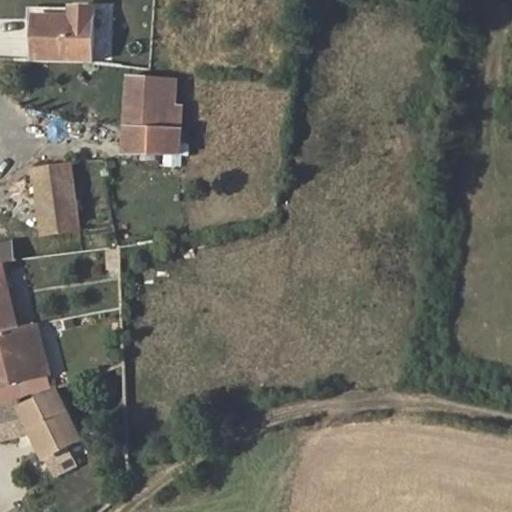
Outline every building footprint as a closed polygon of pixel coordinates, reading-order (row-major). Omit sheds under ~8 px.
[(37,16),(35,58),(92,61),(94,7),(72,6),(71,17),(37,16)] [(178,79),(130,75),(129,106),(128,126),(126,151),(182,154),(183,104),(177,103),(178,79)] [(43,228),(81,224),(73,158),(37,161),(43,228)] [(14,245),(0,246),(0,264),(6,264),(17,262),(14,245)] [(6,264),(0,264),(0,331),(38,323),(37,320),(20,324),(6,264)] [(38,323),(0,331),(0,384),(50,372),(38,323)] [(57,386),(0,406),(0,439),(36,432),(50,459),(84,441),(57,386)]
